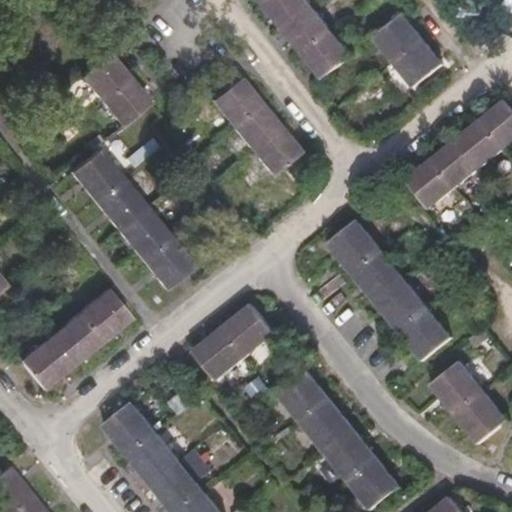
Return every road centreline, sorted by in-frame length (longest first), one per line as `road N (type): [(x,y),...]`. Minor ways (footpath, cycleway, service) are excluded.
road 1 (residential): [(511,495),(434,462),(371,410),(260,261)]
road 2 (residential): [(260,261),(34,435)]
road 3 (residential): [(216,0),(357,185)]
road 4 (residential): [(509,65),(357,185)]
road 5 (residential): [(357,185),(260,261)]
